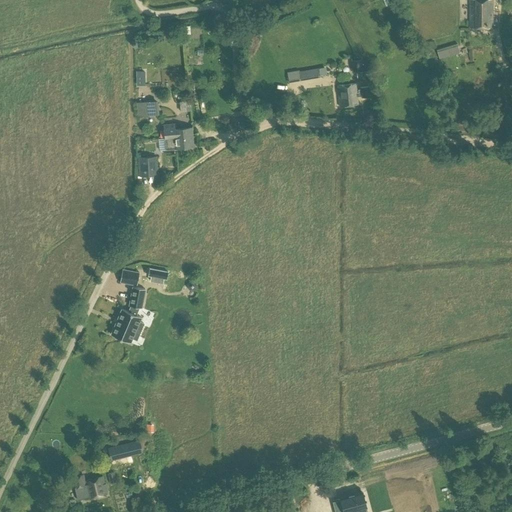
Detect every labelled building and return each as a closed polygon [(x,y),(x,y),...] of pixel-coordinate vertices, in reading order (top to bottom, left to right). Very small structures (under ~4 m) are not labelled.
[(469,0),(469,28),(493,28),(492,0),(469,0)] [(205,29),(209,34),(213,31),(210,26),(205,29)] [(511,38),(503,41),(506,47),(511,44),(511,38)] [(144,51),(146,59),(155,57),(154,49),(144,51)] [(361,59),(352,60),(353,72),(356,72),(362,72),(362,71),(361,59)] [(298,72),(300,80),(320,77),(319,68),(298,72)] [(370,70),(362,71),(362,72),(363,80),(371,79),(370,70)] [(356,83),(337,85),(340,106),(358,104),(357,97),(361,97),(361,98),(369,97),(368,87),(360,87),(360,90),(358,90),(358,92),(357,92),(356,83)] [(165,102),(172,100),(169,88),(162,90),(165,102)] [(182,104),(187,110),(192,107),(187,100),(182,104)] [(156,101),(138,102),(139,115),(157,114),(156,101)] [(163,130),(164,138),(173,138),(192,136),(191,127),(176,129),(176,124),(163,125),(164,130),(163,130)] [(173,138),(164,138),(165,150),(193,147),(192,136),(173,138)] [(155,157),(139,158),(140,177),(147,176),(147,168),(156,168),(155,157)] [(164,278),(167,279),(168,271),(149,268),(148,275),(151,276),(150,281),(163,283),(164,278)] [(122,269),(120,282),(137,285),(139,273),(122,269)] [(187,288),(189,291),(193,291),(196,289),(197,285),(194,282),(190,281),(187,284),(187,288)] [(144,324),(139,322),(141,317),(136,315),(139,308),(142,308),(145,289),(133,287),(129,306),(131,306),(129,312),(122,309),(111,334),(130,343),(132,338),(137,340),(144,324)] [(111,460),(132,454),(129,442),(108,447),(111,460)] [(108,474),(110,483),(116,481),(114,472),(108,474)] [(83,475),(72,477),(74,488),(77,499),(85,498),(86,499),(92,497),(103,495),(107,494),(106,491),(107,491),(106,484),(104,484),(103,476),(84,480),(83,475)] [(338,497),(330,499),(333,511),(345,511),(345,509),(363,504),(359,489),(337,495),(338,497)]
